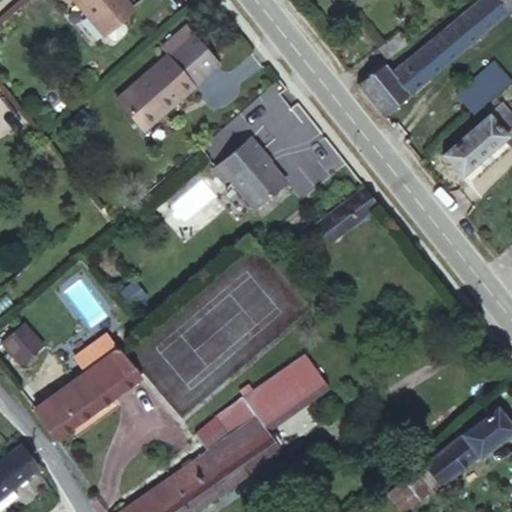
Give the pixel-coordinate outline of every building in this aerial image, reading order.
[(76,0),(88,13),(87,14),(104,34),(105,33),(120,20),(133,9),(125,0),(76,0)] [(477,0),(464,11),(482,33),(505,13),(495,0),(477,0)] [(511,0),(500,0),(510,12),(511,10),(511,0)] [(358,84),(383,115),(482,33),(464,11),(391,71),(384,62),(358,84)] [(120,20),(105,33),(111,39),(116,40),(126,31),(126,26),(120,20)] [(178,45),(191,34),(184,27),(162,47),(168,53),(178,45)] [(378,47),(386,58),(407,43),(399,32),(378,47)] [(191,34),(178,45),(204,76),(217,65),(191,34)] [(204,76),(178,45),(168,53),(116,99),(139,126),(158,109),(162,113),(204,76)] [(490,64),(466,85),(484,104),(507,84),(490,64)] [(484,104),(466,85),(456,94),(474,113),(484,104)] [(511,94),(511,93),(500,103),(511,117),(511,94)] [(500,103),(495,99),(484,109),(488,113),(500,103)] [(511,117),(500,103),(488,113),(442,154),(461,176),(511,131),(511,117)] [(81,109),(65,122),(76,134),(91,121),(81,109)] [(228,179),(253,208),(284,182),(248,139),(212,170),(224,183),(228,179)] [(377,206),(363,187),(318,222),(332,240),(377,206)] [(20,365),(43,345),(24,322),(1,342),(20,365)] [(85,371),(34,408),(55,439),(140,377),(108,336),(76,359),(85,371)] [(304,353),(194,432),(206,450),(190,461),(189,458),(180,464),(182,467),(116,511),(191,511),(280,450),(266,430),(328,387),(304,353)] [(416,470),(432,490),(440,484),(440,485),(477,456),(478,456),(511,430),(511,427),(497,407),(424,464),(416,470)] [(0,498),(39,467),(20,444),(0,460),(0,498)] [(402,511),(432,490),(416,470),(362,511),(402,511)]
